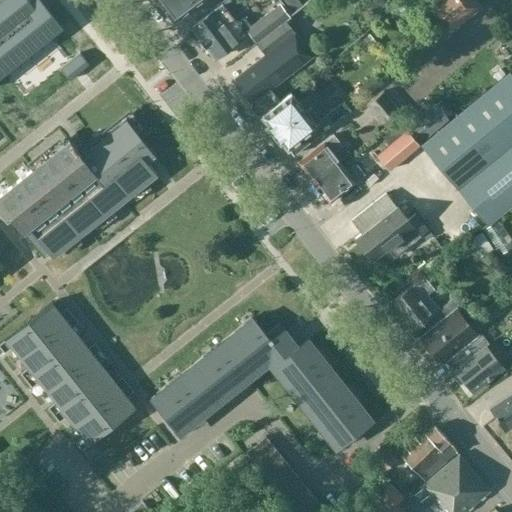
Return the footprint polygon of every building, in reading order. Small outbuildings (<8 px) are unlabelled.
[(29,0),(0,0),(0,76),(62,26),(40,0),(39,0),(33,5),(29,0)] [(158,0),(173,19),(198,0),(158,0)] [(278,0),(291,16),(311,0),(278,0)] [(449,29),(480,6),(475,0),(444,0),(433,8),(449,29)] [(256,42),(285,20),(290,17),(280,4),(251,27),(244,18),(237,24),(223,4),(192,27),(201,40),(200,40),(205,47),(207,46),(215,57),(245,34),(244,33),(248,31),(256,42)] [(252,102),(270,88),(300,65),(313,55),(285,20),(256,42),(266,55),(234,79),(252,102)] [(79,53),(60,68),(69,80),(89,64),(79,53)] [(511,71),(511,72),(510,72),(422,144),(489,224),(511,204),(511,71)] [(366,105),(381,123),(407,102),(392,83),(366,105)] [(315,90),(299,102),(291,92),(280,101),(270,88),(252,102),(250,107),(256,115),(260,116),(279,140),(281,139),(293,154),(350,110),(344,102),(322,119),(314,109),(324,102),(315,90)] [(422,141),(448,119),(434,103),(408,124),(422,141)] [(0,201),(5,208),(4,208),(5,210),(6,209),(11,216),(11,217),(12,218),(13,218),(23,231),(23,230),(42,255),(43,257),(49,253),(52,257),(63,249),(65,248),(64,248),(76,238),(76,239),(78,238),(77,237),(97,221),(98,222),(99,221),(98,220),(110,211),(111,212),(112,211),(111,210),(132,194),(132,195),(133,194),(133,193),(144,184),(145,184),(146,183),(146,182),(156,174),(147,163),(156,156),(144,141),(126,118),(80,155),(76,150),(78,149),(72,142),(70,143),(68,140),(67,141),(68,141),(66,143),(65,144),(64,143),(62,144),(63,145),(58,149),(57,148),(56,149),(57,150),(52,154),(51,153),(50,154),(51,155),(46,159),(45,158),(44,159),(44,160),(39,164),(39,163),(37,164),(38,165),(33,169),(32,168),(31,169),(32,170),(0,194),(0,201)] [(389,170),(419,145),(407,130),(377,155),(389,170)] [(313,182),(340,162),(332,152),(342,145),(334,135),(299,162),(310,176),(309,178),(313,182)] [(330,202),(365,175),(356,164),(347,171),(340,162),(313,182),(316,187),(318,186),(330,202)] [(387,193),(352,220),(362,233),(356,238),(373,260),(388,249),(394,256),(408,245),(423,234),(426,239),(433,234),(417,212),(408,219),(387,193)] [(482,232),(444,256),(447,261),(460,253),(462,256),(470,251),(469,248),(476,244),(483,255),(493,249),(482,232)] [(433,290),(430,287),(423,277),(393,301),(415,329),(426,320),(432,328),(458,308),(460,306),(453,297),(440,307),(428,294),(433,290)] [(0,342),(0,347),(4,353),(12,347),(28,366),(20,373),(32,387),(39,381),(55,401),(47,407),(59,422),(67,415),(83,435),(75,441),(75,442),(81,450),(131,410),(136,407),(135,406),(134,406),(126,396),(134,390),(122,376),(114,382),(99,362),(106,356),(95,341),(87,347),(71,328),(79,321),(67,307),(59,313),(51,303),(52,302),(52,301),(50,302),(6,338),(0,342)] [(482,335),(483,334),(482,333),(480,333),(479,333),(458,308),(421,337),(429,347),(426,349),(437,363),(440,361),(441,363),(452,355),(458,364),(487,342),(482,335)] [(511,327),(511,312),(483,334),(482,335),(487,342),(458,364),(461,367),(457,370),(473,390),(503,367),(486,346),(511,327)] [(339,446),(372,420),(307,338),(298,346),(280,323),(266,334),(252,317),(151,398),(177,430),(269,357),(339,446)] [(511,353),(502,361),(508,368),(511,364),(511,353)] [(511,394),(491,408),(505,429),(511,424),(511,394)] [(425,481),(456,452),(452,445),(435,426),(418,442),(415,438),(405,447),(408,450),(402,456),(425,481)] [(266,437),(247,452),(295,511),(317,511),(323,508),(266,437)] [(372,455),(385,470),(396,459),(383,444),(372,455)] [(442,511),(465,511),(490,491),(459,455),(421,487),(413,494),(419,502),(428,495),(442,511)] [(400,500),(387,485),(374,496),(387,511),(400,500)] [(144,511),(148,509),(141,499),(135,504),(140,511),(144,511)]
